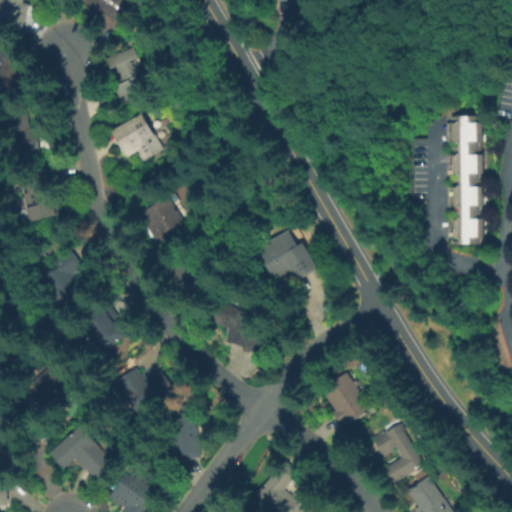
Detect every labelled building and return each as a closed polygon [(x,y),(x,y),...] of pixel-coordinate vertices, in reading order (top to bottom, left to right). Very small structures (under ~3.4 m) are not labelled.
[(0,0),(22,0),(22,3),(29,5),(19,37),(0,31),(0,0)] [(122,0),(128,4),(112,25),(80,2),(81,0),(122,0)] [(0,46),(14,46),(17,89),(0,90),(0,46)] [(108,90),(117,85),(110,69),(107,71),(104,59),(118,52),(119,54),(130,48),(151,87),(115,105),(108,90)] [(27,111),(32,134),(38,132),(42,152),(12,158),(4,115),(27,111)] [(447,218),(456,218),(456,205),(447,205),(447,186),(456,185),(455,173),(446,173),(446,154),(455,154),(455,141),(446,141),(445,122),(455,122),(455,114),(481,113),(481,122),(483,122),(483,140),(481,140),(481,152),(483,152),(483,173),(481,173),(481,183),(484,182),(484,205),(482,205),(482,214),(484,214),(484,238),(482,238),(482,243),(452,244),(452,241),(458,241),(457,238),(447,238),(447,218)] [(124,159),(108,132),(137,115),(159,151),(140,163),(134,153),(124,159)] [(19,173),(39,169),(44,190),(53,188),(58,214),(26,221),(23,206),(27,205),(19,173)] [(137,213),(166,194),(191,234),(179,241),(170,229),(153,239),(137,213)] [(275,286),(258,256),(263,252),(258,245),(290,227),(298,240),(301,239),(317,268),(297,281),(293,275),(275,286)] [(169,269),(200,246),(216,270),(193,286),(183,272),(175,278),(169,269)] [(55,265),(51,259),(65,251),(78,274),(67,280),(75,293),(54,305),(37,275),(55,265)] [(75,317),(105,295),(117,313),(110,318),(123,335),(100,352),(75,317)] [(224,341),(228,328),(210,320),(217,301),(256,315),(253,326),(271,333),(262,357),(245,351),(245,349),(224,341)] [(50,366),(72,392),(49,412),(36,397),(41,393),(32,382),(50,366)] [(135,366),(141,375),(144,373),(148,380),(162,371),(173,390),(127,418),(117,403),(124,398),(112,380),(135,366)] [(319,388),(346,371),(370,409),(342,427),(334,419),(328,407),(331,406),(319,388)] [(168,460),(163,413),(194,409),(200,457),(168,460)] [(383,457),(371,437),(386,429),(387,430),(401,422),(405,428),(403,429),(424,462),(413,469),(414,471),(390,484),(381,468),(401,457),(395,448),(394,449),(394,450),(383,457)] [(46,452),(77,425),(94,443),(89,448),(106,466),(92,478),(74,458),(62,469),(46,452)] [(0,427),(9,427),(9,466),(0,466),(0,427)] [(275,511),(255,495),(284,459),(299,472),(285,489),(297,499),(308,483),(321,493),(305,511),(275,511)] [(135,466),(158,484),(153,491),(157,494),(145,509),(150,511),(120,511),(123,508),(106,496),(123,472),(128,476),(135,466)] [(406,490),(428,475),(453,511),(414,511),(412,509),(417,506),(406,490)]
